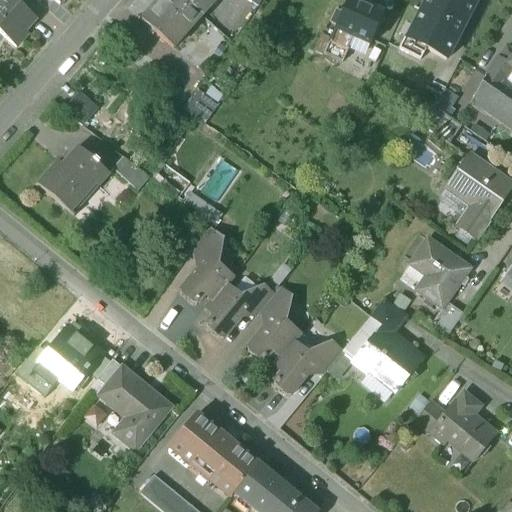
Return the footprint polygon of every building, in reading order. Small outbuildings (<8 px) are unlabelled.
[(16,2),(14,0),(1,0),(0,2),(0,34),(17,50),(29,37),(26,33),(37,21),(16,2)] [(205,17),(185,0),(162,0),(144,21),(176,49),(205,17)] [(185,0),(205,17),(213,7),(211,5),(215,0),(185,0)] [(385,16),(349,0),(343,14),(337,11),(331,24),(337,27),(331,42),(345,48),(350,37),(371,46),(385,16)] [(428,0),(421,13),(461,34),(476,6),(463,0),(428,0)] [(421,13),(406,42),(425,52),(446,62),(461,34),(421,13)] [(202,67),(228,41),(212,25),(186,51),(202,67)] [(420,62),(425,52),(406,42),(404,41),(399,51),(420,62)] [(345,48),(331,42),(325,55),(344,64),(350,50),(345,48)] [(511,52),(507,49),(500,60),(499,59),(487,77),(501,87),(511,71),(511,52)] [(511,94),(501,87),(487,77),(476,93),(511,117),(511,94)] [(196,85),(184,114),(209,124),(221,96),(196,85)] [(98,113),(77,96),(62,115),(83,131),(98,113)] [(463,129),(434,110),(425,128),(451,147),(463,129)] [(97,162),(81,149),(65,167),(61,163),(40,186),(75,217),(112,176),(101,166),(102,165),(98,161),(97,162)] [(511,190),(511,187),(470,158),(450,186),(475,203),(456,230),(475,243),(511,190)] [(150,179),(125,159),(115,172),(140,191),(150,179)] [(211,229),(196,249),(208,259),(208,258),(209,259),(224,241),(211,229)] [(469,271),(427,241),(412,263),(429,275),(416,294),(441,312),(446,305),(469,271)] [(208,259),(180,293),(181,296),(180,297),(194,307),(197,307),(204,298),(211,304),(212,304),(225,289),(231,281),(224,275),(225,274),(224,274),(225,272),(220,268),(218,269),(217,268),(217,270),(213,267),(214,265),(213,265),(214,263),(209,259),(208,258),(208,259)] [(511,267),(501,282),(511,290),(511,267)] [(265,287),(250,305),(252,306),(250,308),(260,316),(265,310),(266,310),(277,296),(276,295),(265,287)] [(225,289),(212,304),(211,304),(205,311),(214,318),(206,327),(207,330),(207,331),(220,341),(223,340),(223,341),(250,308),(252,306),(250,305),(247,302),(246,302),(244,303),(244,302),(243,303),(240,301),(241,300),(240,299),(240,297),(236,293),(235,293),(234,294),(233,294),(232,295),(225,289)] [(292,298),(281,289),(276,295),(277,296),(266,310),(275,318),(276,316),(277,316),(292,298)] [(406,319),(383,304),(371,319),(381,328),(381,327),(392,336),(406,319)] [(463,316),(446,305),(441,312),(432,324),(449,336),(463,316)] [(277,316),(276,316),(275,318),(248,350),(248,354),(260,364),(261,363),(264,363),(272,354),(279,361),(280,361),(292,346),(293,347),(299,339),(292,333),(292,332),(292,331),(292,329),(288,326),(285,326),(284,327),(281,324),(281,323),(281,320),(277,316)] [(392,336),(381,327),(381,328),(351,364),(366,376),(373,368),(398,390),(422,362),(392,336)] [(79,341),(67,332),(49,354),(47,356),(64,370),(61,374),(77,387),(92,369),(90,368),(101,354),(82,338),(79,341)] [(332,344),(316,363),(318,364),(317,366),(326,374),(343,354),(332,344)] [(293,347),(292,346),(280,361),(279,361),(272,369),(281,376),(274,384),(274,387),(287,398),(287,397),(291,397),(317,366),(318,364),(316,363),(313,360),(310,360),(310,361),(306,358),(307,357),(306,354),(303,351),(302,351),(300,352),(299,352),(293,347)] [(40,347),(22,369),(31,376),(47,356),(49,354),(40,347)] [(115,362),(99,381),(108,389),(109,389),(125,370),(115,362)] [(172,409),(125,370),(109,389),(108,389),(101,397),(132,423),(120,438),(136,451),(172,409)] [(463,396),(455,405),(454,405),(444,417),(429,435),(444,448),(449,441),(475,463),(495,438),(473,420),(481,410),(463,396)] [(444,417),(430,405),(415,424),(429,435),(444,417)] [(224,436),(199,415),(172,447),(234,499),(236,496),(260,466),(235,445),(236,443),(226,434),(224,436)] [(317,511),(261,465),(260,466),(236,496),(255,511),(317,511)] [(200,511),(156,475),(141,494),(161,511),(200,511)]
